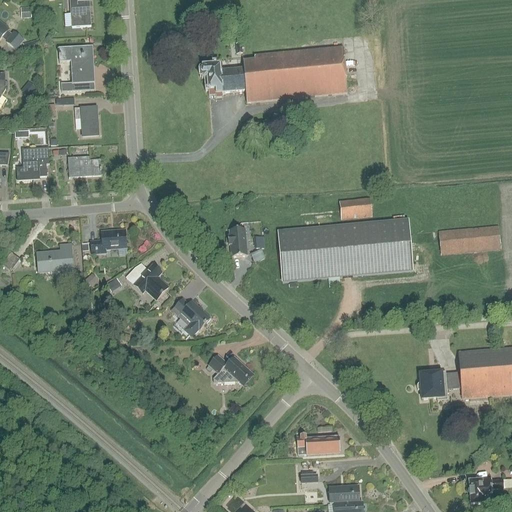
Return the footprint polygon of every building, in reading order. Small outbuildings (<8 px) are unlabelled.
[(69,0),(70,16),(71,29),(71,30),(91,29),(90,3),(83,3),(77,4),(77,0),(69,0)] [(30,9),(20,10),(21,21),(31,20),(30,9)] [(0,23),(0,41),(2,39),(2,40),(8,32),(9,31),(0,23)] [(6,43),(6,44),(15,52),(23,42),(13,34),(12,36),(6,43)] [(37,42),(24,45),(27,55),(40,52),(37,42)] [(93,48),(58,50),(59,64),(71,64),(72,85),(61,86),(62,94),(86,93),(85,84),(91,84),(90,63),(94,62),(93,48)] [(247,104),(347,95),(343,50),(255,57),(256,61),(243,62),(244,70),(220,72),(220,66),(203,68),(203,69),(201,69),(201,72),(199,73),(200,77),(201,78),(202,80),(204,80),(205,92),(215,91),(215,95),(246,92),(247,104)] [(29,84),(21,93),(29,100),(37,91),(29,84)] [(93,110),(75,111),(75,122),(81,122),(82,139),(98,138),(97,121),(91,121),(91,115),(94,115),(93,110)] [(26,132),(15,133),(16,142),(27,142),(26,132)] [(40,182),(40,179),(47,179),(46,167),(49,167),(48,150),(22,152),(23,170),(16,170),(17,184),(40,182)] [(0,167),(7,168),(9,156),(0,155),(0,167)] [(77,160),(68,161),(69,178),(83,177),(83,175),(92,175),(93,178),(101,178),(100,162),(77,163),(77,160)] [(341,221),(373,218),(371,201),(339,204),(341,221)] [(282,283),(413,273),(409,222),(278,233),(282,283)] [(499,228),(438,233),(441,257),(501,251),(499,228)] [(107,251),(127,249),(126,231),(101,233),(102,243),(90,243),(91,255),(107,254),(107,251)] [(247,258),(245,231),(229,232),(230,238),(228,239),(229,247),(231,247),(232,259),(247,258)] [(263,238),(255,239),(256,250),(264,249),(263,238)] [(63,278),(75,277),(72,246),(60,247),(61,254),(37,256),(38,273),(62,271),(63,278)] [(2,266),(4,268),(11,273),(20,261),(11,254),(2,266)] [(135,270),(126,280),(129,282),(143,294),(145,292),(156,302),(169,288),(158,278),(163,274),(153,265),(148,271),(143,266),(142,265),(135,270)] [(92,275),(85,282),(92,289),(99,282),(92,275)] [(117,281),(107,287),(111,294),(122,288),(117,281)] [(189,328),(185,332),(190,337),(194,337),(199,332),(200,333),(210,321),(191,303),(188,306),(182,301),(172,312),(189,328)] [(418,392),(420,393),(421,402),(437,400),(437,396),(447,396),(446,391),(461,389),(462,400),(511,395),(511,350),(458,355),(460,374),(445,376),(444,374),(419,376),(419,385),(417,386),(416,388),(416,390),(418,392)] [(218,358),(209,368),(212,371),(218,376),(214,381),(214,385),(238,384),(243,389),(254,377),(234,359),(227,366),(218,358)] [(299,458),(341,456),(340,438),(318,439),(318,438),(298,439),(299,458)] [(313,477),(313,473),(302,474),(302,477),(301,477),(301,486),(318,485),(318,476),(313,477)] [(469,482),(469,484),(470,505),(493,504),(492,491),(504,491),(503,482),(491,483),(491,481),(469,482)] [(329,490),(330,506),(333,506),(359,505),(358,489),(329,490)]
